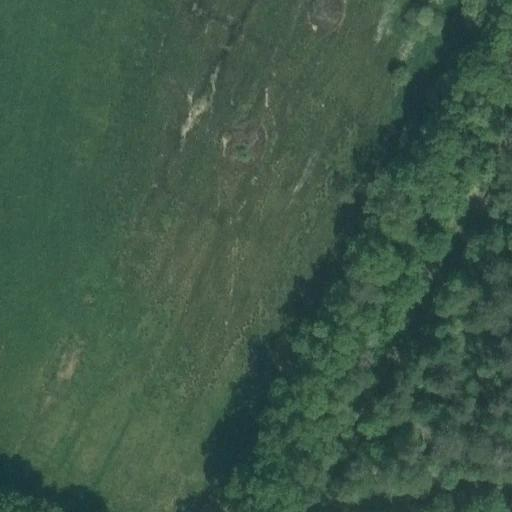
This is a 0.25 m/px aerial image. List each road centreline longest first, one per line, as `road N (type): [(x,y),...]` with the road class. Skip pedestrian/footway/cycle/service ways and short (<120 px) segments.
road 1 (track): [(325,487),(511,122)]
road 2 (track): [(511,474),(325,487)]
